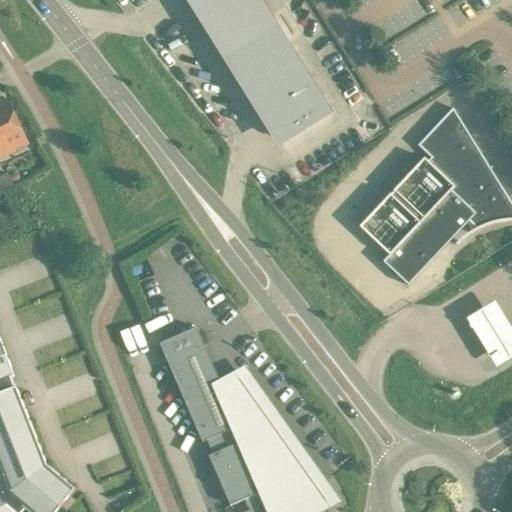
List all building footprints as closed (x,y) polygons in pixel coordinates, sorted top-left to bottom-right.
[(330,111),(260,0),(193,0),(282,142),(332,111),(331,110),(330,111)] [(7,99),(0,102),(0,156),(27,144),(7,99)] [(511,203),(453,108),(418,145),(431,158),(428,161),(454,186),(422,220),(389,255),(383,262),(408,286),(469,221),(477,228),(478,230),(484,227),(490,225),(496,223),(502,222),(509,221),(511,220),(511,203)] [(511,363),(511,339),(493,309),(465,326),(494,374),(511,363)] [(260,506),(263,511),(328,511),(329,509),(329,508),(328,505),(327,502),(326,499),(240,379),(223,389),(213,366),(196,328),(160,343),(177,384),(187,408),(202,442),(207,440),(213,454),(208,456),(230,506),(245,500),(249,511),(260,506)] [(0,511),(24,511),(25,511),(26,511),(56,511),(75,490),(46,466),(11,379),(14,377),(0,341),(0,511)]
